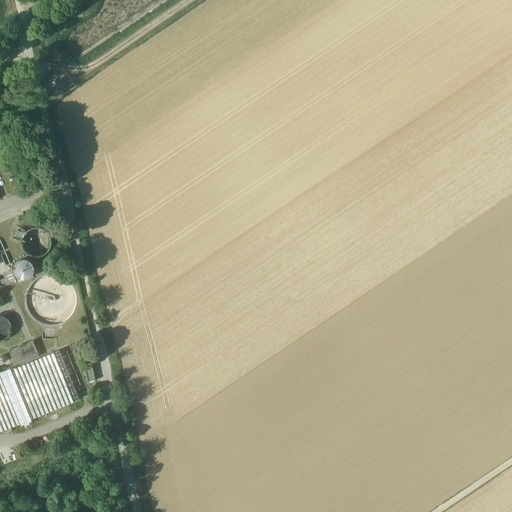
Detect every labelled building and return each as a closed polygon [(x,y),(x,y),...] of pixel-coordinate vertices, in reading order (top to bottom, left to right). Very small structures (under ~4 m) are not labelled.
[(25,233),(18,230),(15,236),(22,240),(23,237),(24,235),(25,233)] [(34,273),(34,269),(34,265),(31,262),(28,260),(24,259),(20,260),(17,262),(15,266),(14,269),(15,273),(17,277),(21,279),(24,279),(28,279),(32,276),(34,273)] [(26,291),(24,297),(26,297),(27,292),(30,287),(33,283),(36,280),(41,277),(47,276),(53,275),(57,276),(63,278),(68,281),(71,284),(72,283),(66,277),(57,274),(48,273),(39,276),(33,279),(29,285),(26,291)] [(11,333),(11,328),(10,323),(8,319),(4,317),(0,315),(0,340),(4,340),(8,337),(11,333)] [(61,324),(58,326),(55,326),(52,327),(48,327),(46,326),(46,328),(52,328),(58,327),(61,326),(65,325),(68,323),(71,319),(70,318),(70,319),(67,321),(64,323),(61,324)] [(50,329),(45,329),(45,333),(43,333),(43,340),(54,340),(55,329),(52,329),(52,328),(50,328),(50,329)] [(33,341),(10,350),(16,366),(39,357),(33,341)] [(95,380),(92,365),(85,367),(89,381),(95,380)] [(73,426),(66,429),(69,436),(75,434),(73,426)]
